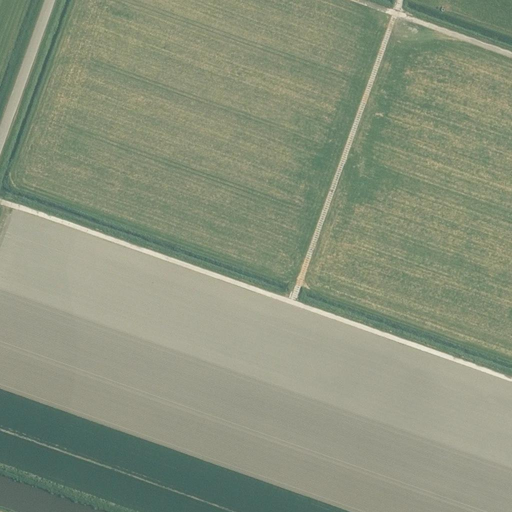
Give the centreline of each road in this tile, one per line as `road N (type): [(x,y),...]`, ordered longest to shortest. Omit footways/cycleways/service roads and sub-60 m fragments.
road 1 (unclassified): [(2,511),(0,133),(47,0)]
road 2 (track): [(398,0),(288,301)]
road 3 (track): [(511,52),(394,10)]
